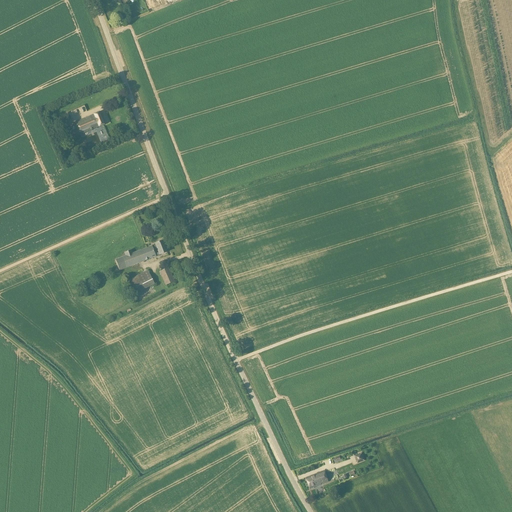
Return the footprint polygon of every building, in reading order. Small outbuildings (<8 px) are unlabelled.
[(163,0),(145,0),(149,9),(165,3),(163,0)] [(99,126),(99,127),(104,125),(99,112),(93,115),(94,115),(90,116),(90,117),(75,122),(80,134),(91,130),(91,129),(99,126)] [(155,256),(159,255),(167,252),(163,241),(155,244),(156,245),(152,247),(151,246),(132,254),(131,251),(124,253),(125,256),(115,260),(119,270),(155,257),(155,256)] [(168,268),(159,272),(165,286),(174,282),(168,268)] [(154,284),(147,270),(128,280),(134,294),(154,284)] [(364,460),(362,453),(354,456),(357,463),(364,460)] [(324,471),(306,478),(310,489),(328,482),(324,471)]
